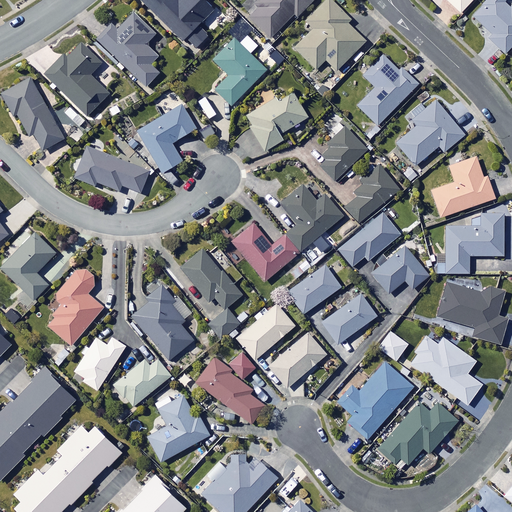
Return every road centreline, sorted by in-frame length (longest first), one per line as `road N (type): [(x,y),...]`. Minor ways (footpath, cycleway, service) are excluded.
road 1 (residential): [(511,411),(449,488),(400,505),(344,486),(297,424)]
road 2 (residential): [(220,175),(187,207),(126,224),(61,206),(0,151)]
road 3 (residential): [(391,1),(511,130)]
